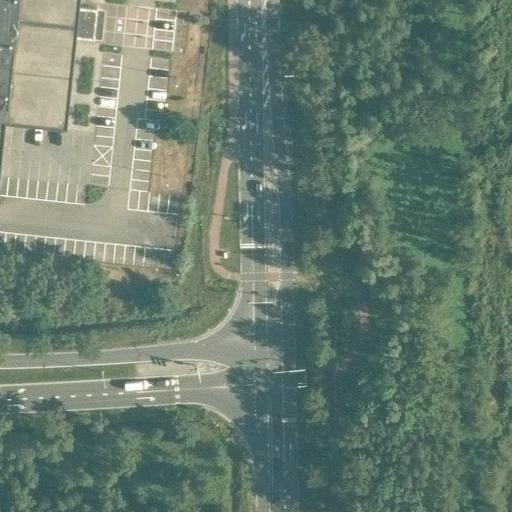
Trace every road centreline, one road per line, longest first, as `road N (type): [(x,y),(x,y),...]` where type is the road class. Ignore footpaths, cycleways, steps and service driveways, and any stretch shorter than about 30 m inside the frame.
road 1 (secondary): [(260,347),(0,360)]
road 2 (secondary): [(0,393),(259,388)]
road 3 (secondary): [(282,365),(285,215),(268,134)]
road 4 (secondary): [(268,134),(253,193),(260,347)]
road 5 (secondary): [(287,511),(282,365)]
road 6 (secondary): [(268,134),(268,0)]
road 7 (secondary): [(259,388),(263,511)]
